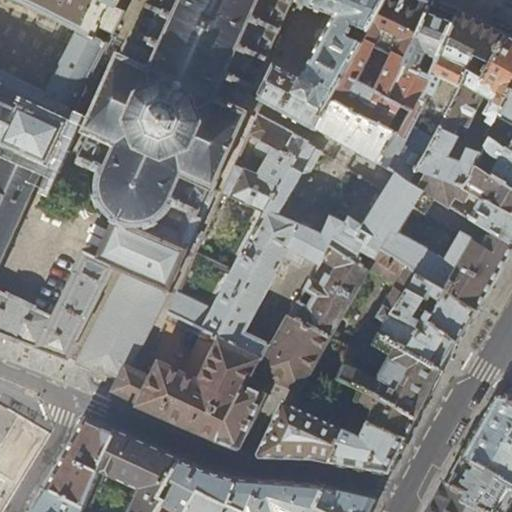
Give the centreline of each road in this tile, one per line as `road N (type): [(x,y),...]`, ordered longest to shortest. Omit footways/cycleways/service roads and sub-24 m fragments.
road 1 (residential): [(69,397),(208,458),(408,494)]
road 2 (tertiary): [(408,494),(497,340)]
road 3 (residential): [(69,397),(57,439),(13,511)]
